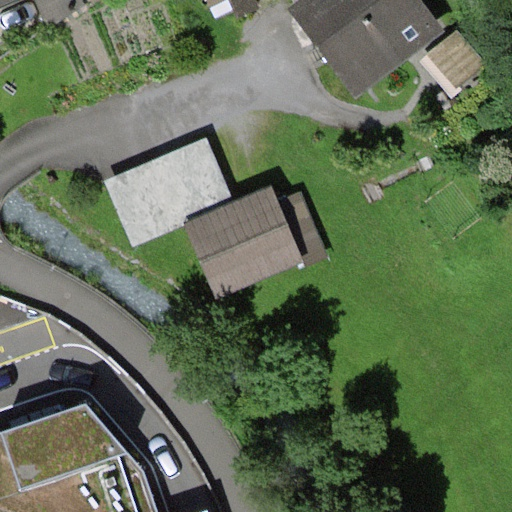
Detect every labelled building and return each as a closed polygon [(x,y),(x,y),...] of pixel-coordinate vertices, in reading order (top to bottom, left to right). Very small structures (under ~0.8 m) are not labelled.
[(37,0),(48,29),(82,7),(80,0),(37,0)] [(317,0),(300,13),(328,50),(356,86),(431,29),(409,0),(317,0)] [(210,148),(111,188),(133,244),(232,203),(210,148)] [(267,194),(193,225),(221,290),(295,259),(267,194)] [(88,401),(0,432),(0,511),(159,511),(144,469),(88,401)]
